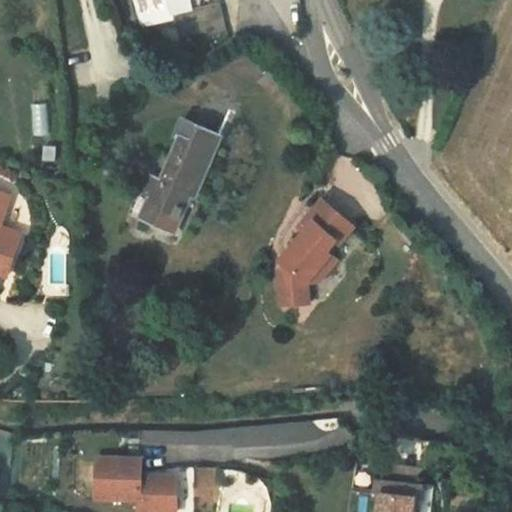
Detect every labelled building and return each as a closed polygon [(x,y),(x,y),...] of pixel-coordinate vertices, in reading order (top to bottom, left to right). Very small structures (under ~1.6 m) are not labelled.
[(192,11),(189,0),(163,0),(166,16),(192,11)] [(207,132),(171,115),(165,129),(147,168),(136,163),(128,180),(137,184),(128,206),(161,221),(176,187),(182,188),(207,132)] [(343,214),(313,188),(291,212),(296,217),(271,246),(275,249),(267,258),(268,294),(295,293),(294,270),(298,270),(300,260),(318,239),(314,236),(324,224),(330,228),(343,214)] [(0,232),(7,235),(12,221),(0,217),(0,232)] [(318,239),(300,260),(298,270),(309,270),(328,248),(318,239)] [(322,328),(321,300),(309,301),(311,329),(322,328)] [(128,467),(128,446),(87,446),(87,488),(128,488),(128,503),(167,503),(167,467),(128,467)] [(412,479),(367,473),(364,497),(369,497),(367,511),(403,511),(404,502),(410,503),(413,495),(420,496),(428,474),(415,469),(412,479)]
